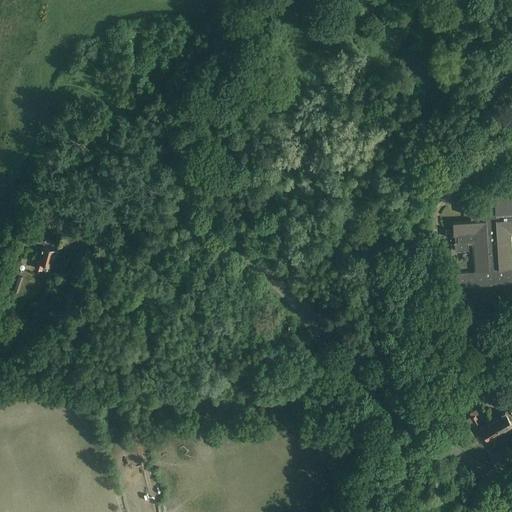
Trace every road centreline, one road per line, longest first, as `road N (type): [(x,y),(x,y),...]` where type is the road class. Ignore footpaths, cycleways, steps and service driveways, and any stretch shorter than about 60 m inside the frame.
road 1 (unclassified): [(511,491),(409,417),(233,245),(189,182),(170,139),(225,42),(269,0)]
road 2 (track): [(160,511),(138,433),(118,407),(0,388)]
